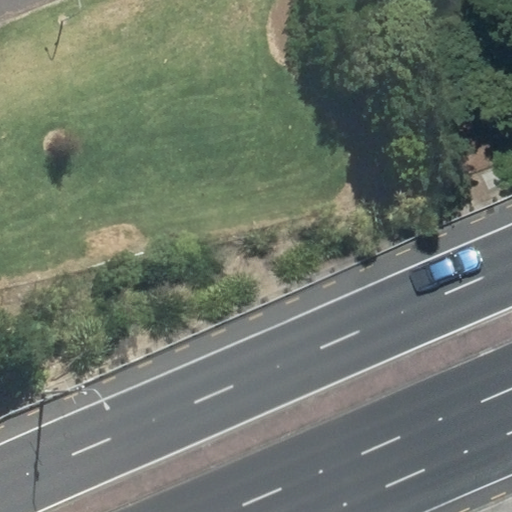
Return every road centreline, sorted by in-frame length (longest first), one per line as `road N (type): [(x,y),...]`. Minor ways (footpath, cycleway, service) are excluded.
road 1 (primary): [(0,503),(511,274)]
road 2 (primary): [(511,422),(299,511)]
